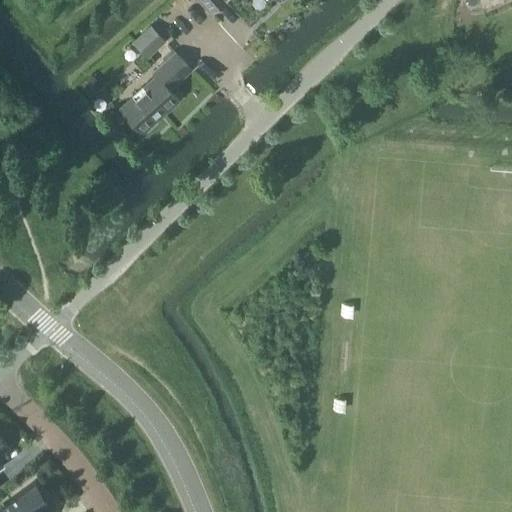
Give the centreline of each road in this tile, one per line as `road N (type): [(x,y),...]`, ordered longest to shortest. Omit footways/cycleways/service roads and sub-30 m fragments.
road 1 (unclassified): [(0,375),(392,0)]
road 2 (unknown): [(89,362),(107,353),(136,360),(174,391),(222,511)]
road 3 (unclassified): [(0,394),(54,442),(107,511)]
road 4 (unknown): [(0,169),(33,264),(6,291)]
